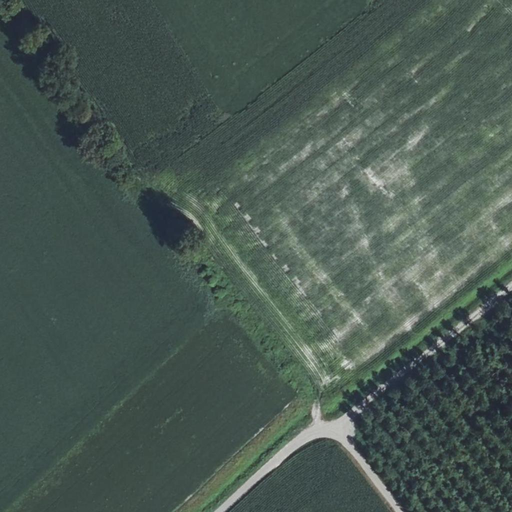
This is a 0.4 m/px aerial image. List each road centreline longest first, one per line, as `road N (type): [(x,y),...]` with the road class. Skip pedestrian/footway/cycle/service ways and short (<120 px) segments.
road 1 (track): [(223,511),(309,431),(334,424),(400,511)]
road 2 (track): [(334,424),(511,287)]
